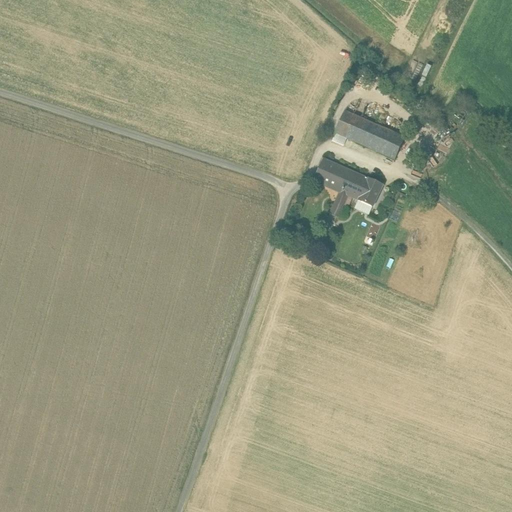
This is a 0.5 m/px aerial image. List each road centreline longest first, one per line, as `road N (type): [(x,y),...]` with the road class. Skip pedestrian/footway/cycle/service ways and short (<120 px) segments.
road 1 (unclassified): [(288,194),(180,511)]
road 2 (unclassified): [(0,93),(284,183),(288,194)]
road 3 (unclassified): [(322,146),(347,102),(380,100),(419,130),(405,173)]
road 4 (unclassified): [(405,173),(511,263)]
